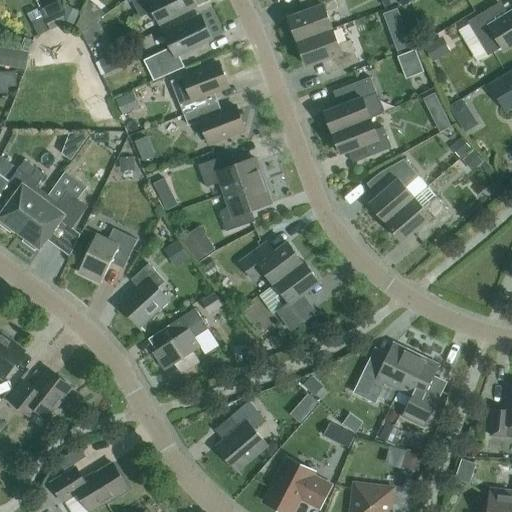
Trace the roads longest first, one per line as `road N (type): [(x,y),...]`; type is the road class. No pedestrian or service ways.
road 1 (residential): [(511,338),(428,312),(353,255),(326,215),(237,0)]
road 2 (residential): [(221,511),(180,468),(94,337),(0,260)]
